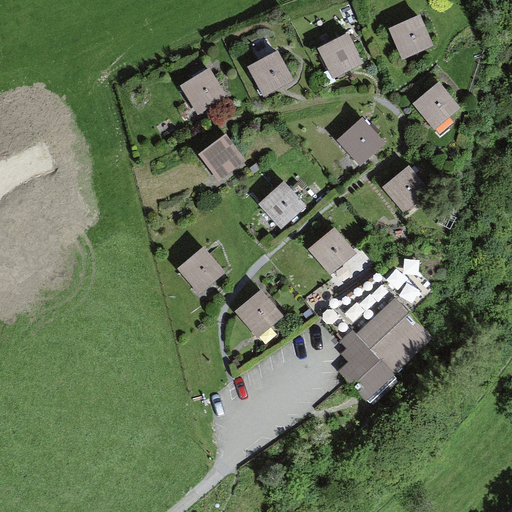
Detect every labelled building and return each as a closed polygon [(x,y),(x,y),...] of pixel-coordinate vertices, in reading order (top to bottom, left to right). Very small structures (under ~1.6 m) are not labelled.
[(420,17),(389,31),(402,62),(434,48),(420,17)] [(349,35),(319,52),(334,80),(364,64),(349,35)] [(278,52),(249,69),(265,98),(295,82),(278,52)] [(210,71),(181,89),(198,117),(228,99),(210,71)] [(413,107),(435,132),(461,110),(439,85),(413,107)] [(363,120),(337,143),(360,168),(385,145),(363,120)] [(247,163),(227,136),(199,156),(219,184),(247,163)] [(409,167),(382,190),(404,216),(431,193),(409,167)] [(307,208),(285,183),(259,206),(282,231),(307,208)] [(0,221),(0,262),(20,246),(0,221)] [(335,229),(309,252),(331,277),(357,255),(335,229)] [(204,249),(178,271),(200,296),(226,274),(204,249)] [(235,314),(258,340),(284,318),(261,292),(235,314)] [(344,365),(372,400),(405,373),(395,361),(430,332),(402,297),(351,338),(362,351),(344,365)]
